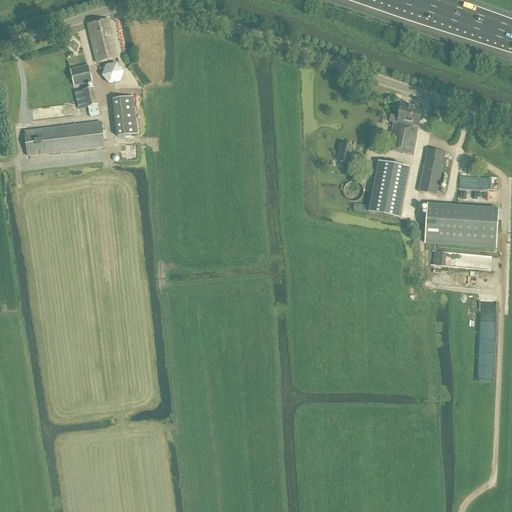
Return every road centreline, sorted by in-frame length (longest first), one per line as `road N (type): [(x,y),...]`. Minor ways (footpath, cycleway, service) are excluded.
road 1 (unclassified): [(511,125),(155,3),(0,48)]
road 2 (track): [(471,110),(458,151),(498,174),(506,189),(495,473),(461,511)]
road 3 (track): [(154,142),(190,511)]
